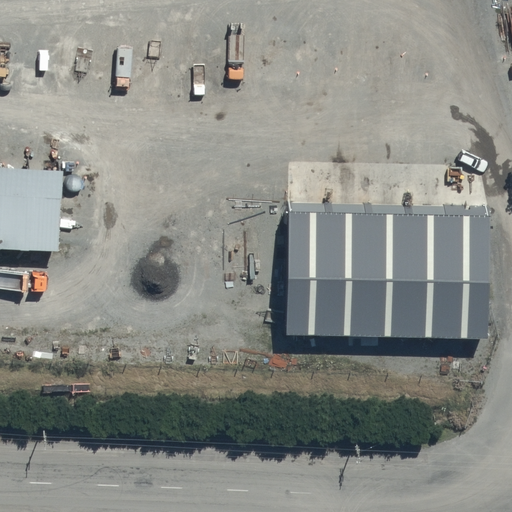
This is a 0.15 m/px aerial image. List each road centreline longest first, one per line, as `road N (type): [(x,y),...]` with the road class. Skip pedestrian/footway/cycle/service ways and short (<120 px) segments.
road 1 (unclassified): [(0,478),(511,499)]
road 2 (track): [(511,162),(472,62),(465,0)]
